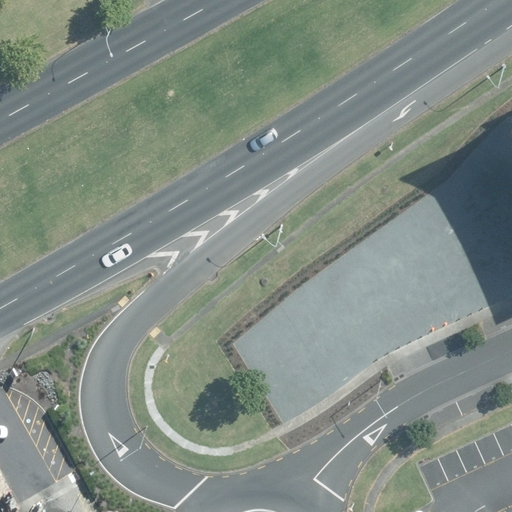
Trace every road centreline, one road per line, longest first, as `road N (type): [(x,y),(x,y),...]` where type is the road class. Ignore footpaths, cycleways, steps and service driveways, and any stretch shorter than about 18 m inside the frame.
road 1 (primary): [(511,3),(317,179),(120,328),(99,381),(104,422),(141,467),(201,511)]
road 2 (primary): [(511,0),(0,310)]
road 3 (unclassified): [(291,502),(396,405),(511,351)]
road 4 (primary): [(0,120),(218,0)]
